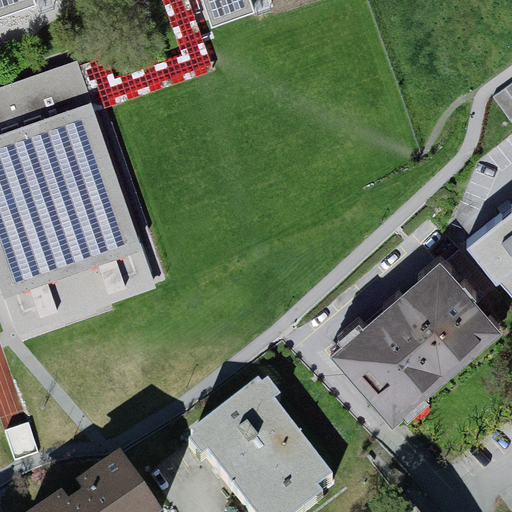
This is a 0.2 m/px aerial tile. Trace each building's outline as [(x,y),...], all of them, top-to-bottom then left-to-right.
[(0,0),(0,12),(31,1),(30,0),(202,0),(209,20),(246,7),(243,0),(0,0)] [(78,64),(0,92),(0,278),(23,341),(162,290),(78,64)] [(511,118),(511,83),(495,95),(511,118)] [(511,213),(472,246),(511,298),(511,213)] [(499,333),(436,261),(329,353),(391,425),(499,333)] [(301,511),(333,486),(257,393),(186,450),(235,511),(301,511)] [(59,501),(41,511),(150,511),(119,463),(72,493),(79,504),(64,509),(59,501)]
